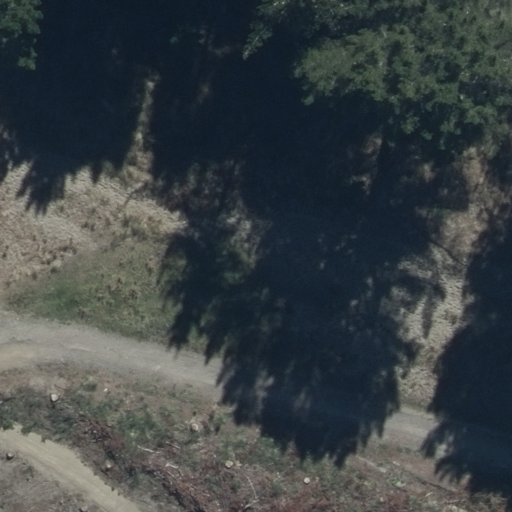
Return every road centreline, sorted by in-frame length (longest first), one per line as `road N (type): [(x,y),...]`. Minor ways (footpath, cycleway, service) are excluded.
road 1 (track): [(511,450),(133,359),(0,358)]
road 2 (track): [(0,125),(70,231),(36,312),(0,322)]
